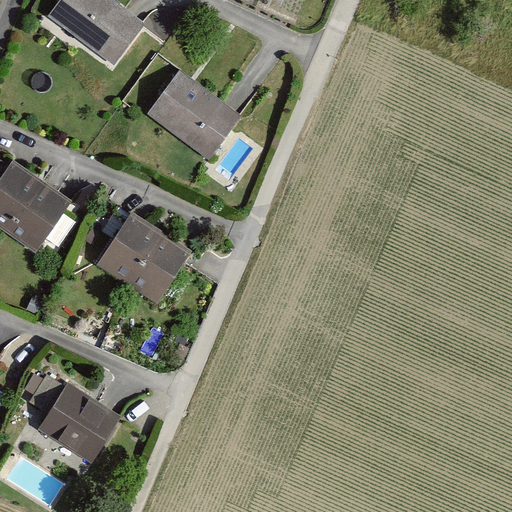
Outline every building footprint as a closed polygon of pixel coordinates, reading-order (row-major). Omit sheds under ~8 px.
[(108,0),(58,0),(50,11),(117,65),(146,30),(108,0)] [(176,72),(151,107),(221,155),(246,120),(176,72)] [(16,165),(0,187),(0,225),(46,257),(79,209),(16,165)] [(132,215),(99,267),(163,308),(196,256),(132,215)] [(68,387),(45,431),(110,465),(133,421),(68,387)]
